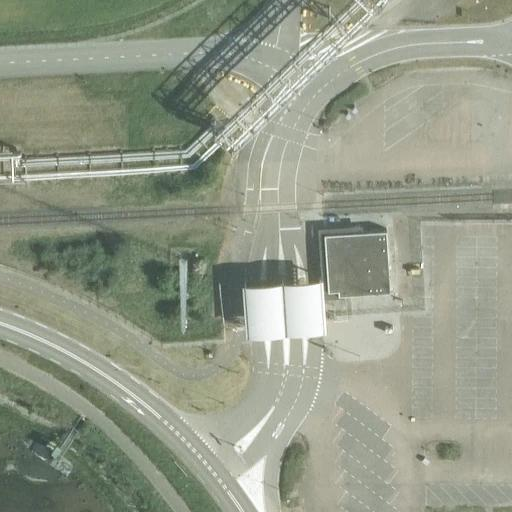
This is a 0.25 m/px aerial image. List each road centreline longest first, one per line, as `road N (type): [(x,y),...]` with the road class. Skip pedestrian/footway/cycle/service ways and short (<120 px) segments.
road 1 (unclassified): [(212,473),(273,410),(286,372),(276,179),(281,133),(297,101),(271,69),(201,54),(0,69)]
road 2 (tertiary): [(212,473),(106,379),(0,324)]
